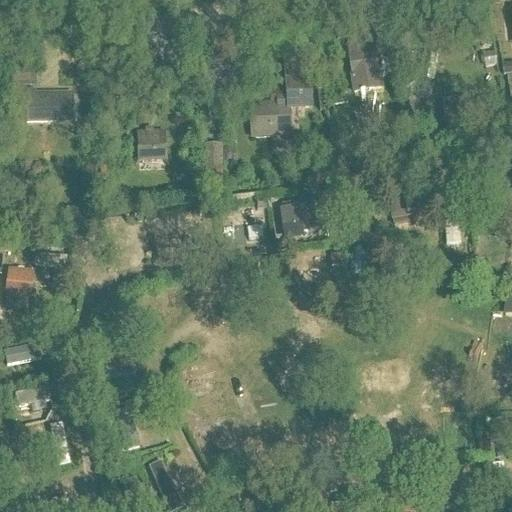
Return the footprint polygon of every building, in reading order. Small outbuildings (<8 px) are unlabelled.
[(358,51),(357,47),(347,49),(355,98),(384,93),(376,48),(358,51)] [(76,70),(75,83),(83,84),(84,71),(76,70)] [(13,77),(13,89),(35,90),(35,77),(13,77)] [(251,143),(292,140),(290,115),(304,114),(303,89),(275,91),(275,95),(265,96),(266,107),(258,107),(258,112),(249,112),(251,143)] [(51,97),(41,97),(35,97),(35,93),(25,93),(25,125),(73,125),(74,97),(51,97)] [(445,131),(473,127),(469,100),(459,101),(459,107),(443,109),(445,131)] [(137,138),(138,144),(139,166),(164,164),(163,136),(137,138)] [(90,179),(80,180),(81,191),(91,191),(90,179)] [(41,199),(29,200),(30,213),(42,212),(41,199)] [(287,240),(320,237),(317,210),(285,213),(287,240)] [(395,214),(396,226),(420,225),(420,213),(395,214)] [(267,229),(266,216),(235,218),(236,231),(267,229)] [(183,251),(204,250),(202,217),(181,218),(183,251)] [(310,269),(333,269),(333,256),(310,256),(310,269)] [(41,269),(61,269),(61,258),(42,257),(41,269)] [(63,259),(64,271),(73,271),(74,280),(89,279),(88,258),(63,259)] [(32,304),(35,276),(15,273),(14,277),(8,277),(5,300),(32,304)] [(147,300),(142,307),(166,324),(179,306),(165,296),(157,307),(147,300)] [(257,342),(257,329),(245,329),(245,343),(257,342)] [(47,347),(13,353),(15,369),(50,363),(47,347)] [(186,360),(188,374),(223,370),(221,356),(186,360)] [(218,372),(204,372),(205,385),(219,384),(218,372)] [(234,385),(223,388),(227,403),(239,399),(234,385)] [(197,389),(200,409),(223,405),(220,386),(197,389)] [(447,407),(446,387),(419,388),(420,408),(447,407)] [(46,392),(15,399),(18,412),(30,410),(44,407),(49,405),(46,392)] [(242,427),(211,462),(223,473),(255,438),(242,427)] [(145,442),(159,440),(157,428),(143,431),(145,442)] [(69,431),(33,438),(35,449),(71,442),(69,431)] [(326,453),(357,450),(356,439),(325,442),(326,453)] [(489,444),(477,445),(478,456),(490,456),(489,444)] [(178,474),(191,470),(187,457),(174,461),(178,474)] [(382,491),(380,511),(416,511),(418,494),(382,491)]
